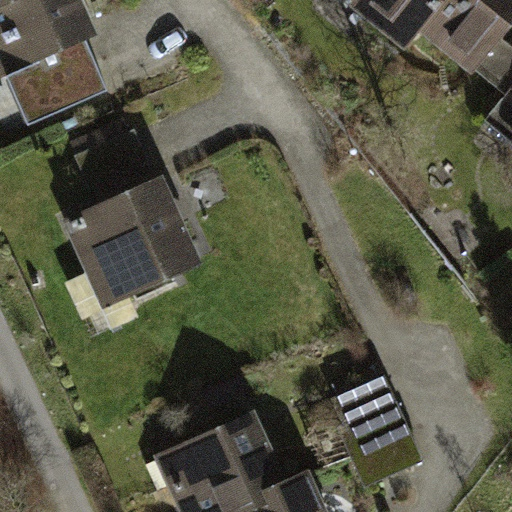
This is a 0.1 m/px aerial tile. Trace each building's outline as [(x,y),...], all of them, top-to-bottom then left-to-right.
[(0,72),(0,73),(5,71),(29,125),(108,90),(84,35),(91,32),(77,0),(2,0),(0,1),(0,72)] [(358,0),(356,4),(407,45),(422,26),(442,0),(358,0)] [(511,0),(442,0),(422,26),(472,67),(511,17),(511,0)] [(90,185),(146,159),(133,131),(77,157),(90,185)] [(146,159),(90,185),(100,208),(157,182),(146,159)] [(100,208),(69,221),(93,274),(107,268),(119,295),(197,260),(161,180),(157,182),(100,208)] [(339,427),(352,457),(410,431),(397,402),(339,427)] [(185,511),(228,511),(284,487),(253,417),(175,451),(186,477),(173,483),(185,511)] [(365,485),(423,459),(410,431),(352,457),(365,485)] [(284,487),(228,511),(322,511),(307,477),(284,487)]
